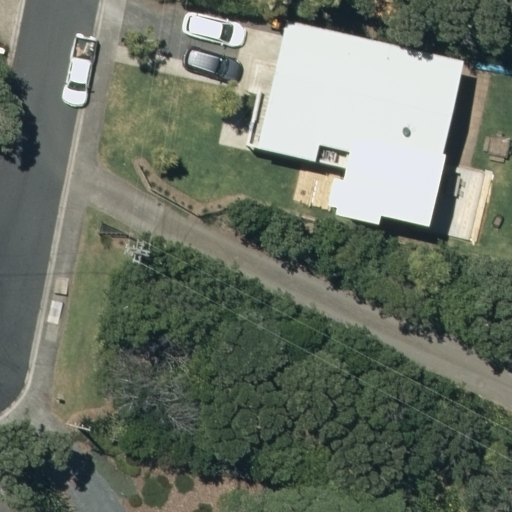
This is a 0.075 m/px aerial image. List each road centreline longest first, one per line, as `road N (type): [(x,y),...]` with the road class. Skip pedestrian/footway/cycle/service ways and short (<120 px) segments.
road 1 (track): [(23,183),(511,432)]
road 2 (residential): [(0,241),(23,183),(59,0)]
